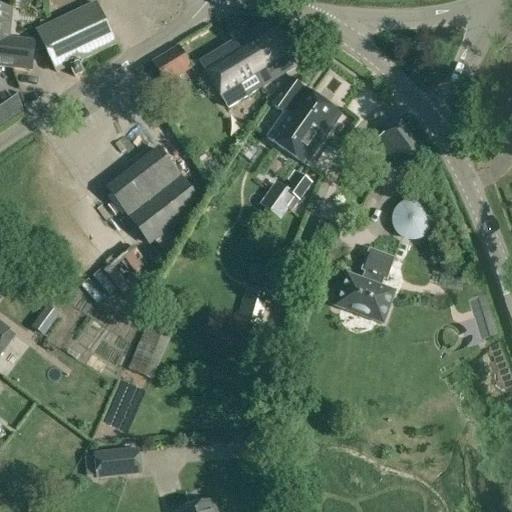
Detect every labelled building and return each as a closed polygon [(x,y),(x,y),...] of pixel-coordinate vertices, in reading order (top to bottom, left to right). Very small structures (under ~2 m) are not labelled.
[(56,72),(115,45),(95,4),(37,31),(56,72)] [(0,67),(30,71),(33,42),(9,40),(12,11),(0,9),(0,67)] [(268,23),(200,65),(228,110),(296,67),(268,23)] [(166,83),(191,69),(178,48),(175,49),(154,63),(166,83)] [(77,65),(70,68),(74,77),(81,74),(77,65)] [(305,166),(318,148),(341,116),(290,80),(281,93),(278,92),(269,105),(284,115),(267,140),(305,166)] [(3,107),(0,108),(0,130),(13,122),(3,107)] [(421,153),(400,124),(377,140),(399,169),(421,153)] [(150,245),(175,226),(201,205),(161,154),(110,193),(150,245)] [(288,182),(292,184),(278,203),(284,209),(291,212),(311,185),(294,173),(288,182)] [(394,219),(394,221),(394,224),(395,226),(396,228),(397,230),(398,232),(400,234),(401,236),(403,237),(405,238),(408,239),(410,240),(413,240),(415,240),(417,239),(420,238),(422,237),(424,236),(426,234),(427,232),(428,230),(430,228),(430,226),(431,224),(431,221),(431,219),(430,216),(430,214),(428,212),(427,210),(426,208),(424,207),(422,205),(420,204),(417,203),(415,203),(413,203),(410,203),(408,203),(405,204),(403,205),(401,207),(400,208),(398,210),(397,212),(396,214),(395,216),(394,219)] [(349,278),(338,306),(382,323),(392,294),(380,290),(384,280),(387,282),(395,259),(369,249),(361,272),(367,274),(364,284),(349,278)] [(152,380),(175,327),(186,299),(175,294),(164,289),(129,370),(152,380)] [(466,305),(478,345),(496,340),(484,299),(466,305)] [(59,315),(48,307),(41,317),(52,325),(59,315)] [(262,317),(239,311),(235,325),(258,331),(262,317)] [(0,358),(16,337),(0,325),(0,358)] [(141,476),(138,452),(95,458),(98,482),(141,476)]
